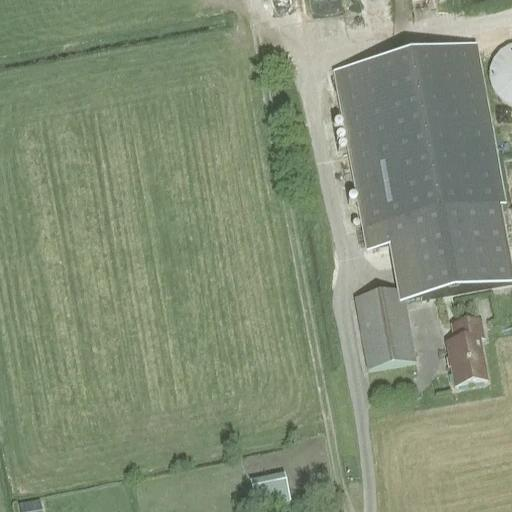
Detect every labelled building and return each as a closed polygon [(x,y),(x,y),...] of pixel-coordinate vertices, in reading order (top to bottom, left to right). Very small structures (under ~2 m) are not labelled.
[(511,48),(510,49),(501,53),(494,60),(490,69),(488,79),(490,89),(494,98),(501,105),(510,109),(511,109),(511,48)] [(473,50),(335,75),(364,232),(362,233),(366,255),(411,247),(421,305),(511,287),(511,278),(499,208),(502,207),(473,50)] [(354,302),(367,374),(415,365),(402,293),(354,302)] [(447,347),(454,390),(487,385),(479,342),(484,342),(480,323),(452,329),(455,346),(447,347)] [(295,476),(259,479),(261,507),(297,504),(295,476)]
